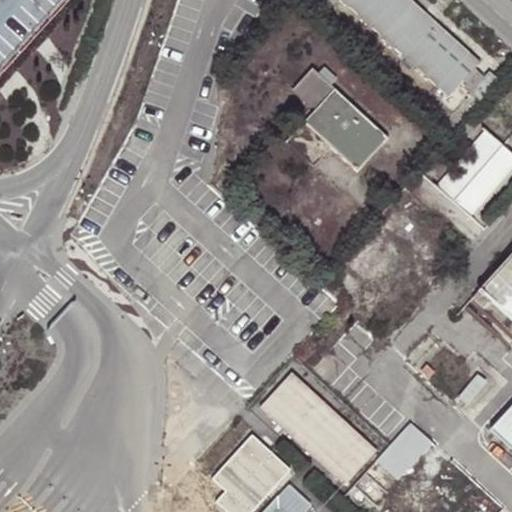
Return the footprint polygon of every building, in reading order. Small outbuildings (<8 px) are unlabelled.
[(0,0),(0,68),(62,0),(0,0)] [(430,18),(410,0),(342,0),(446,97),(478,62),(430,18)] [(306,121),(356,169),(385,136),(386,135),(312,68),(292,88),(314,109),(312,112),(305,120),(306,121)] [(511,153),(483,128),(437,181),(472,212),(511,164),(511,153)] [(511,256),(475,296),(485,307),(492,301),(511,319),(511,256)] [(289,371),(258,405),(343,483),(374,448),(289,371)] [(511,397),(488,426),(511,447),(511,397)] [(389,447),(377,461),(398,480),(431,442),(410,423),(389,447)] [(250,511),(288,468),(249,434),(210,478),(224,492),(215,501),(225,511),(281,511),(277,508),(273,511),(250,511)]
